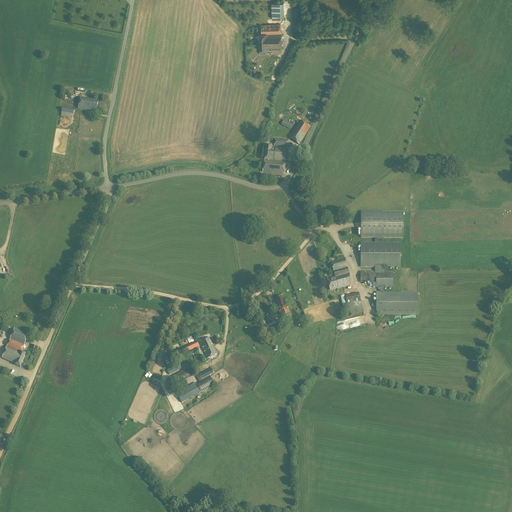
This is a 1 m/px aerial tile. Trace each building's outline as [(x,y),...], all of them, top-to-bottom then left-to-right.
[(272,19),(284,18),(283,3),(271,4),(272,19)] [(259,51),(259,54),(266,54),(266,49),(281,48),(280,32),(281,32),(281,24),(261,25),(261,34),(258,34),(258,51),(259,51)] [(96,111),(98,102),(91,100),(91,99),(81,97),(78,109),(89,111),(89,110),(96,111)] [(72,118),(74,110),(62,108),(61,117),(65,118),(65,117),(72,118)] [(290,129),(292,125),(283,120),(281,125),(290,129)] [(299,144),(310,128),(300,121),(289,137),(299,144)] [(265,160),(285,163),(288,141),(275,139),(274,147),(273,147),(273,148),(272,148),(272,146),(267,145),(265,160)] [(284,175),(285,163),(265,160),(265,161),(264,161),(263,173),(284,175)] [(403,238),(403,212),(361,212),(361,238),(375,238),(375,243),(361,243),(361,267),(375,267),(375,272),(361,272),(361,282),(376,283),(376,288),(380,288),(380,292),(376,292),(376,315),(417,315),(417,293),(385,292),(385,288),(393,288),(393,272),(384,272),(384,267),(400,267),(400,243),(382,243),(382,238),(403,238)] [(336,277),(349,274),(345,259),(332,263),(334,272),(336,277)] [(349,274),(336,277),(334,278),(328,280),(330,291),(352,285),(349,274)] [(349,315),(363,312),(359,293),(345,297),(349,315)] [(282,297),(276,299),(281,311),(279,312),(282,319),(289,316),(290,319),(292,318),(291,315),(288,308),(287,309),(282,297)] [(262,314),(271,310),(270,306),(260,310),(262,314)] [(269,325),(276,323),(273,315),(266,318),(269,325)] [(364,316),(337,322),(339,330),(365,324),(364,316)] [(20,367),(26,354),(22,352),(29,335),(15,329),(3,358),(15,364),(15,365),(20,367)] [(217,354),(209,337),(200,342),(202,347),(201,348),(202,350),(203,349),(208,359),(217,354)] [(184,353),(199,346),(197,342),(170,354),(172,358),(184,353)] [(186,360),(167,370),(168,373),(185,364),(188,363),(186,360)] [(172,386),(194,375),(190,368),(169,379),(172,386)] [(199,381),(214,373),(212,369),(197,377),(199,381)] [(201,392),(214,385),(210,378),(197,385),(196,382),(176,393),(182,403),(201,393),(201,392)]
